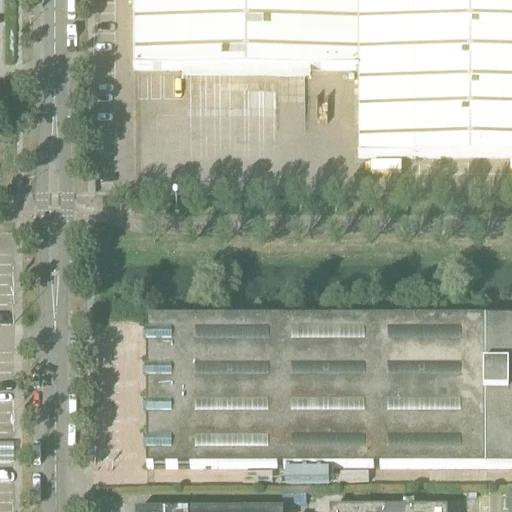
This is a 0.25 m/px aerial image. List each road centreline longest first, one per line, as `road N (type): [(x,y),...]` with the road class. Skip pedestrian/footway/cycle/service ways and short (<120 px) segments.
road 1 (residential): [(65,511),(58,0)]
road 2 (unknown): [(511,177),(276,163)]
